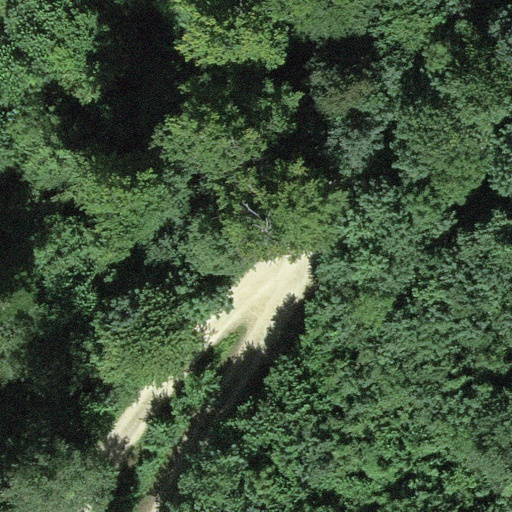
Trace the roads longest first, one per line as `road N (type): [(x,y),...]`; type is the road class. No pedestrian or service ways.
road 1 (track): [(68,511),(181,355),(284,266)]
road 2 (track): [(284,266),(473,0)]
road 3 (track): [(152,511),(284,266)]
